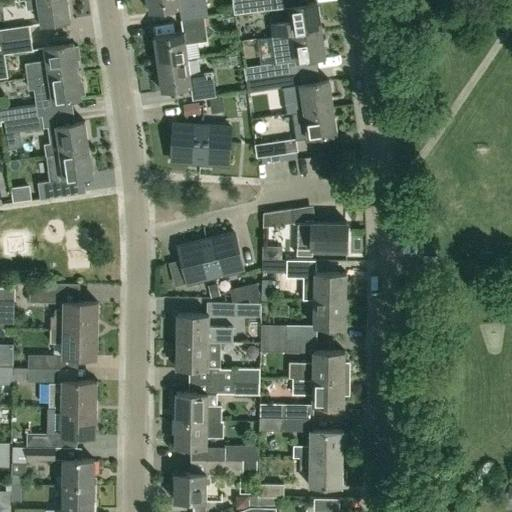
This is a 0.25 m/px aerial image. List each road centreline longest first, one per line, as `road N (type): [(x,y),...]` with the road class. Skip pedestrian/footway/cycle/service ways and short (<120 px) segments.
road 1 (residential): [(382,511),(384,188)]
road 2 (residential): [(134,511),(137,233)]
road 3 (residential): [(137,233),(295,195),(384,188)]
road 4 (residential): [(137,233),(108,0)]
road 5 (residential): [(384,188),(358,0)]
